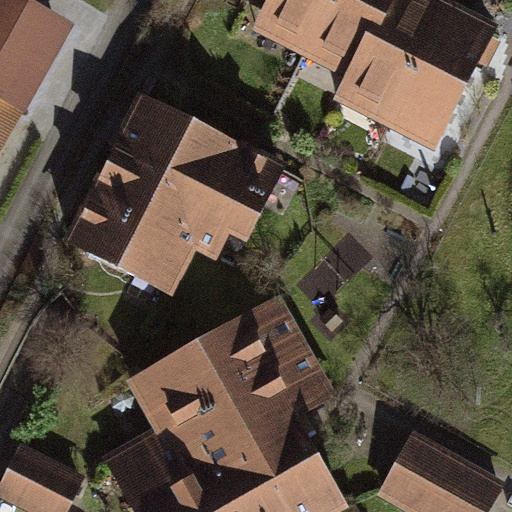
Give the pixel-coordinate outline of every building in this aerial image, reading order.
[(0,0),(0,165),(76,28),(25,0),(0,0)] [(332,0),(272,0),(256,34),(305,57),(332,0)] [(332,0),(305,57),(351,79),(389,0),(332,0)] [(450,9),(431,0),(389,0),(351,79),(340,100),(392,126),(450,9)] [(437,147),(493,30),(450,9),(392,126),(437,147)] [(144,100),(71,239),(170,291),(195,243),(216,254),(230,227),(249,237),(270,196),(264,193),(277,169),(144,100)] [(158,431),(113,455),(144,511),(327,511),(340,505),(295,425),(330,405),(276,308),(134,387),(158,431)] [(511,490),(422,439),(386,501),(405,511),(506,511),(511,504),(511,490)] [(19,446),(0,487),(0,503),(19,511),(72,511),(88,478),(19,446)]
